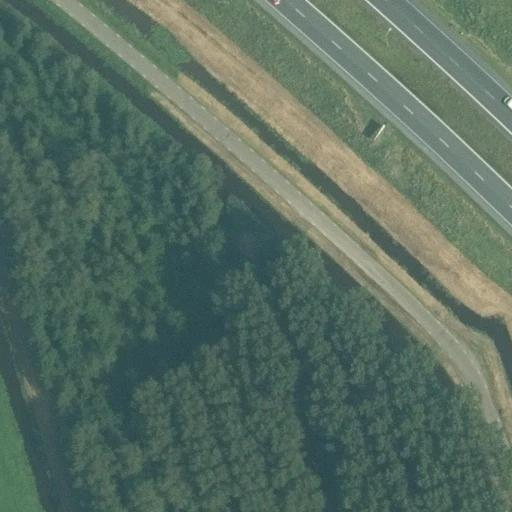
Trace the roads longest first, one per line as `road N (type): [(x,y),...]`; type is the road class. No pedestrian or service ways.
road 1 (unclassified): [(511,484),(479,390),(446,341),(60,0)]
road 2 (trunk): [(282,0),(511,209)]
road 3 (trunk): [(511,124),(383,0)]
